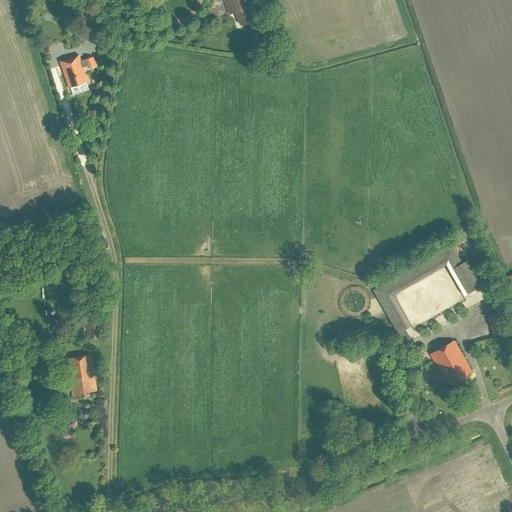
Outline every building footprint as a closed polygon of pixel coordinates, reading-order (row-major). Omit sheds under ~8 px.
[(251,10),(248,0),(223,0),(229,15),(235,13),(240,26),(254,21),(251,10)] [(255,9),(264,6),(262,1),(253,4),(255,9)] [(80,10),(87,37),(103,33),(95,6),(80,10)] [(80,56),(61,62),(69,88),(88,82),(84,67),(87,66),(87,69),(96,66),(93,57),(81,61),(80,56)] [(451,245),(372,289),(398,334),(393,336),(399,346),(411,339),(405,329),(410,326),(392,295),(445,264),(463,296),(482,285),(467,260),(461,263),(451,245)] [(507,332),(501,312),(487,316),(493,336),(507,332)] [(86,319),(85,338),(101,338),(101,319),(86,319)] [(454,341),(430,355),(446,383),(449,381),(453,388),(468,380),(465,375),(471,372),(454,341)] [(54,388),(55,393),(67,391),(67,389),(71,388),(73,399),(90,396),(89,393),(97,392),(92,355),(67,359),(71,385),(54,388)]
